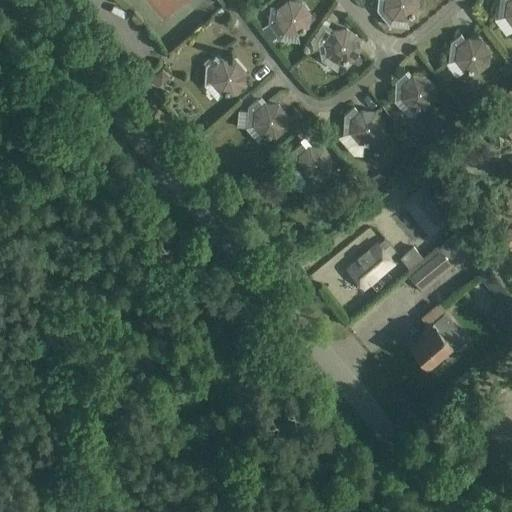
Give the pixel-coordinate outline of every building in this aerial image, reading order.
[(280,39),(283,33),(297,35),(309,27),(311,12),(302,1),(295,0),(286,0),(277,7),(276,11),(270,10),(268,23),(280,39)] [(377,0),(377,10),(389,25),(392,19),(407,20),(418,12),(419,0),(377,0)] [(511,0),(499,0),(497,18),(504,16),(511,26),(511,0)] [(221,8),(214,14),(218,18),(224,13),(221,8)] [(321,61),(327,55),(339,64),(353,61),(361,49),(358,35),(346,27),(333,30),(331,33),(325,29),(326,26),(322,23),(310,41),(313,52),(319,50),(321,61)] [(468,37),(465,39),(461,34),(450,42),(448,62),(455,59),(463,71),(478,73),(489,64),(491,50),(482,38),(468,37)] [(222,59),(220,61),(216,56),(205,65),(204,85),(211,82),(220,93),(234,94),(245,85),(246,70),(237,60),(222,59)] [(504,77),(511,73),(511,65),(511,63),(501,68),(504,77)] [(157,87),(169,77),(162,68),(149,79),(157,87)] [(394,101),(401,98),(411,109),(425,110),(436,100),(436,85),(426,75),(412,74),(409,77),(405,72),(395,81),(394,101)] [(460,76),(449,80),(455,95),(465,91),(460,76)] [(245,127),(252,125),(261,136),(276,138),(287,128),(288,114),(279,103),(265,102),(262,104),(257,99),(247,107),(245,127)] [(361,109),(358,111),(354,106),(344,115),(343,135),(349,132),(358,143),(373,145),(384,135),(385,121),(376,110),(361,109)] [(511,108),(499,118),(511,137),(511,108)] [(290,171),(297,168),(306,180),(320,181),(331,172),(332,157),(323,146),(309,145),(306,147),(302,142),(292,151),(290,171)] [(358,174),(366,166),(350,148),(341,155),(358,174)] [(426,236),(446,219),(421,189),(401,206),(426,236)] [(511,226),(497,240),(507,253),(511,248),(511,226)] [(396,264),(376,241),(345,268),(364,291),(396,264)] [(400,257),(410,269),(423,258),(413,246),(400,257)] [(407,272),(423,290),(452,265),(451,265),(437,248),(436,247),(423,258),(410,269),(407,272)] [(511,269),(501,256),(478,276),(511,315),(511,269)] [(452,323),(440,334),(434,326),(431,329),(411,346),(429,366),(451,347),(464,336),(452,323)] [(453,358),(428,380),(434,387),(459,365),(453,358)]
